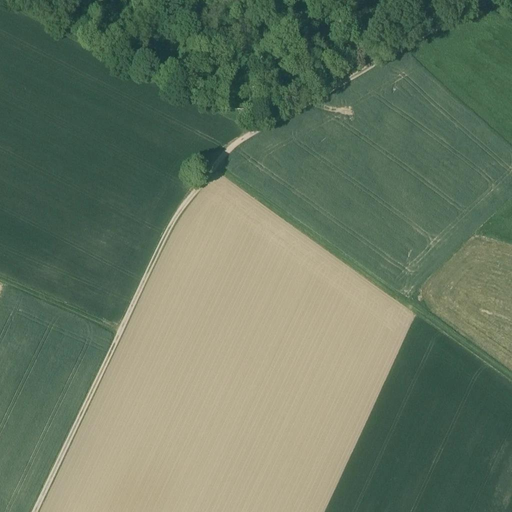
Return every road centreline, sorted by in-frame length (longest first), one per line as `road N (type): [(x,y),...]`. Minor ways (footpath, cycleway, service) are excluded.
road 1 (track): [(33,511),(169,226),(209,169),(237,142),(478,4)]
road 2 (track): [(214,164),(511,378)]
road 3 (track): [(3,0),(255,132)]
road 4 (track): [(117,334),(0,283)]
